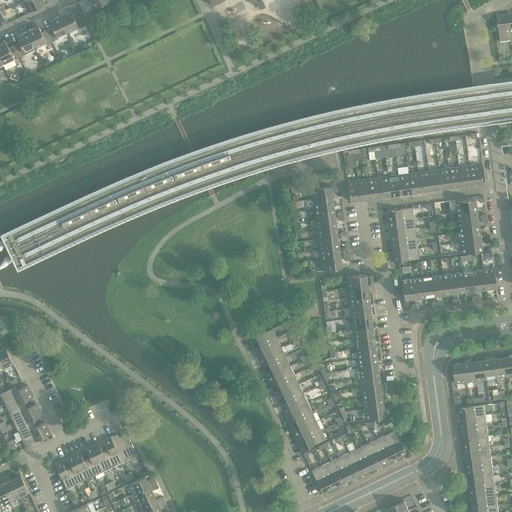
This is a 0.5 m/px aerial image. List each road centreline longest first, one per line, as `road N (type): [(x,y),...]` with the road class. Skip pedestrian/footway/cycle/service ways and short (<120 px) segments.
road 1 (residential): [(435,368),(401,370),(388,286),(374,266),(361,207)]
road 2 (residential): [(511,305),(492,126)]
road 3 (residential): [(492,126),(477,18),(503,0)]
